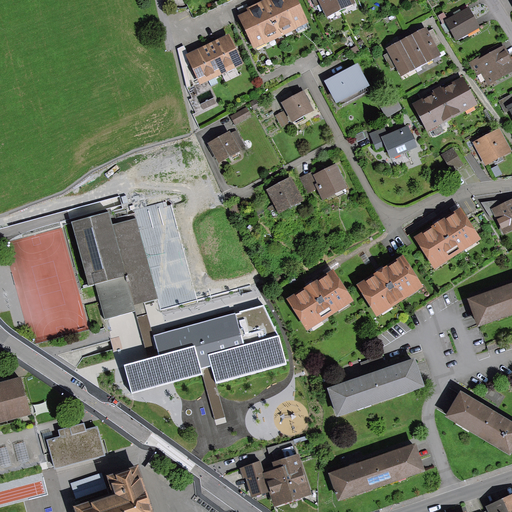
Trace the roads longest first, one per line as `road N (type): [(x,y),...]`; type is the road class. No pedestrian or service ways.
road 1 (residential): [(249,511),(0,336)]
road 2 (residential): [(511,186),(454,194),(406,214),(380,209),(304,72)]
